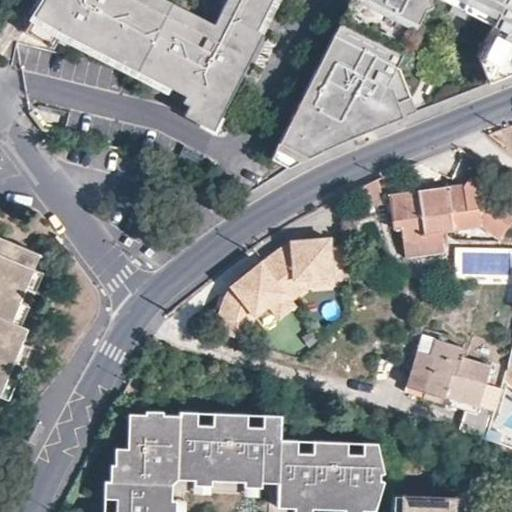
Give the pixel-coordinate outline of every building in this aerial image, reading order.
[(194,92),(224,108),(249,59),(243,55),(271,0),(43,0),(31,20),(60,38),(65,29),(74,33),(85,39),(172,82),(194,92)] [(271,0),(243,55),(249,59),(279,0),(271,0)] [(511,0),(368,0),(366,6),(348,42),(332,73),(316,104),(304,98),(271,163),(287,170),(316,155),(399,120),(401,119),(395,105),(386,84),(397,61),(426,0),(434,0),(489,26),(475,54),(487,87),(511,77),(511,0)] [(348,42),(366,6),(354,0),(353,0),(348,11),(336,36),(348,42)] [(60,38),(31,20),(23,32),(53,51),(60,38)] [(332,73),(348,42),(336,36),(320,67),(332,73)] [(172,82),(85,39),(82,45),(168,88),(172,82)] [(412,99),(397,61),(386,84),(395,105),(412,99)] [(316,104),(332,73),(320,67),(304,98),(316,104)] [(224,108),(194,92),(184,111),(214,126),(224,108)] [(417,113),(412,99),(395,105),(401,119),(417,113)] [(511,216),(486,199),(500,180),(477,165),(461,188),(430,192),(387,198),(391,229),(398,228),(401,247),(403,246),(426,244),(425,236),(443,234),(452,232),(481,227),(499,240),(511,220),(511,216)] [(384,202),(378,181),(365,187),(353,192),(357,210),(384,202)] [(445,252),(443,234),(425,236),(426,244),(403,246),(405,259),(445,252)] [(33,268),(39,253),(0,236),(0,391),(6,376),(15,380),(22,364),(13,361),(21,342),(27,328),(20,325),(35,291),(25,287),(33,268)] [(348,278),(345,248),(330,249),(329,241),(290,243),(291,251),(283,257),(278,251),(261,265),(290,302),(306,289),(306,281),(331,279),(347,278),(348,278)] [(291,251),(290,243),(284,247),(278,251),(283,257),(291,251)] [(290,302),(261,265),(260,264),(230,288),(234,293),(230,303),(224,300),(218,317),(223,318),(218,333),(246,342),(254,317),(269,306),(280,320),(295,307),(290,302)] [(25,287),(35,291),(43,272),(33,268),(25,287)] [(332,287),(331,279),(306,281),(306,289),(332,287)] [(230,303),(234,293),(230,288),(224,300),(230,303)] [(483,437),(484,435),(499,386),(485,380),(490,365),(467,357),(459,354),(461,347),(433,339),(428,353),(431,359),(432,360),(432,363),(421,398),(441,404),(463,411),(457,431),(483,437)] [(13,361),(22,364),(30,346),(21,342),(13,361)] [(459,354),(467,357),(470,345),(462,343),(461,347),(459,354)] [(404,391),(421,398),(432,363),(432,360),(431,359),(428,353),(416,350),(404,391)] [(6,376),(0,391),(0,395),(7,399),(15,380),(6,376)] [(167,511),(168,510),(167,503),(168,493),(168,481),(156,480),(157,463),(174,463),(174,475),(193,477),(194,464),(209,465),(209,477),(243,478),(243,467),(260,468),(260,479),(276,480),(278,435),(280,412),(264,411),(263,424),(246,423),(247,411),(214,409),(213,421),(195,420),(195,409),(135,406),(134,431),(122,431),(121,445),(116,445),(115,466),(103,465),(101,490),(115,490),(114,508),(101,508),(100,511),(167,511)] [(47,431),(40,427),(30,445),(37,448),(47,431)] [(278,435),(276,480),(275,503),(292,504),(292,491),(309,492),(309,505),(341,507),(342,493),(359,494),(358,508),(372,508),(376,439),(362,438),(361,452),(344,451),(345,438),(312,436),(311,449),(295,449),(296,436),(278,435)] [(156,480),(168,481),(173,481),(173,479),(174,475),(174,463),(157,463),(156,480)] [(209,465),(194,464),(193,477),(193,482),(201,483),(208,483),(209,477),(209,465)] [(260,468),(243,467),(243,478),(243,484),(252,484),(259,485),(260,479),(260,468)] [(309,492),(292,491),(292,504),(291,511),(293,511),(308,511),(309,505),(309,492)] [(359,494),(342,493),(341,507),(341,511),(357,511),(358,508),(359,494)] [(456,511),(457,499),(419,497),(400,496),(399,511),(456,511)]
